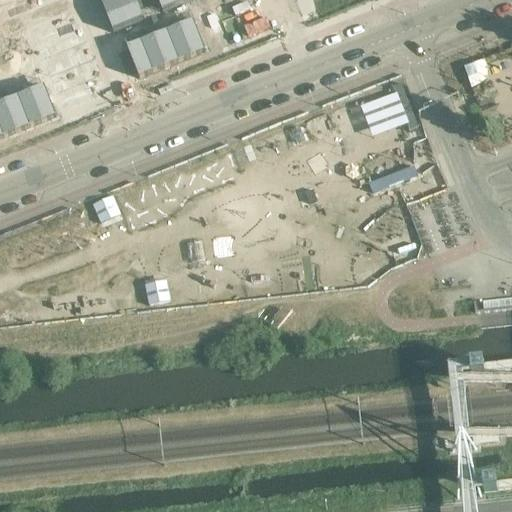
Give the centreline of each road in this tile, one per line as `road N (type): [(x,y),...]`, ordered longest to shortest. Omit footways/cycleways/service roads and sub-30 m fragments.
road 1 (unclassified): [(0,203),(408,29)]
road 2 (unclassified): [(511,242),(408,29)]
